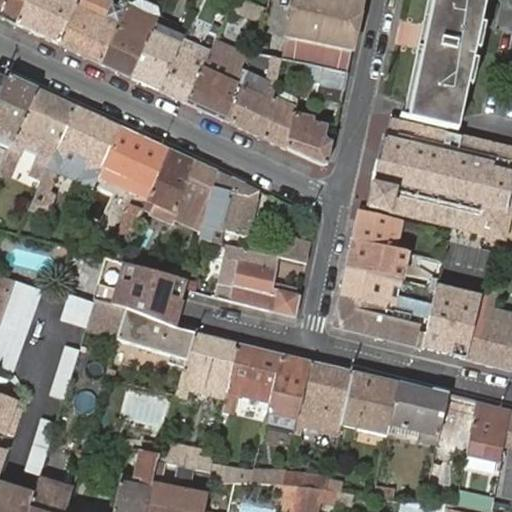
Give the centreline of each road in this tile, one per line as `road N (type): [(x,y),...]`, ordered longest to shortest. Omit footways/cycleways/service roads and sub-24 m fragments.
road 1 (residential): [(337,199),(0,48)]
road 2 (residential): [(511,384),(310,340)]
road 3 (residential): [(337,199),(381,0)]
road 4 (residential): [(310,340),(337,199)]
road 5 (residential): [(190,312),(310,340)]
